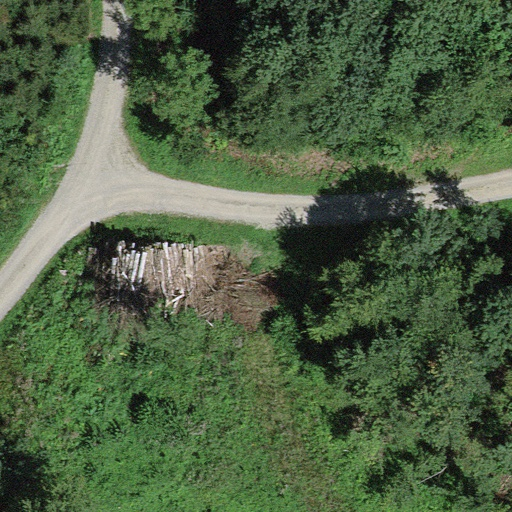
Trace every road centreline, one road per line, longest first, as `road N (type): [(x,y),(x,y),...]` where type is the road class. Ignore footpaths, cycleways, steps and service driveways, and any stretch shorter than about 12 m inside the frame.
road 1 (track): [(511,184),(321,209),(78,191)]
road 2 (track): [(120,0),(126,53),(78,191),(0,290)]
